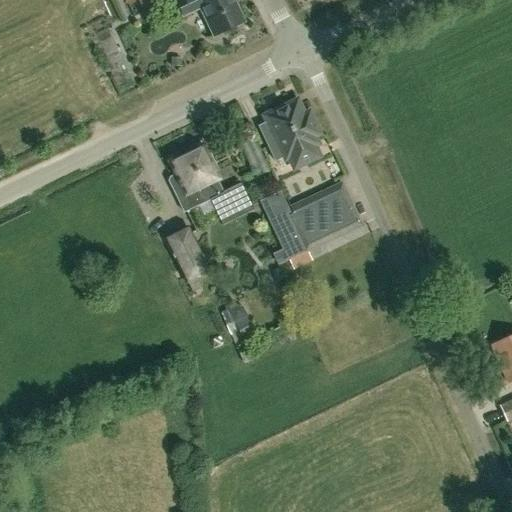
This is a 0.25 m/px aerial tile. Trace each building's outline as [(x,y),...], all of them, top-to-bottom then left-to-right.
[(154,20),(172,8),(166,0),(152,0),(144,5),(154,20)] [(213,38),(246,23),(235,0),(175,0),(183,18),(199,10),(213,38)] [(123,29),(99,34),(105,65),(129,60),(123,29)] [(130,61),(115,70),(127,92),(142,83),(130,61)] [(319,157),(314,146),(317,144),(314,137),(319,134),(308,113),(303,115),(297,101),(264,116),(267,122),(258,126),(274,161),(283,157),(285,160),(288,158),(294,169),(319,157)] [(174,156),(173,158),(174,161),(171,162),(177,174),(169,177),(168,181),(183,212),(209,200),(220,220),(249,206),(238,184),(221,193),(212,174),(215,172),(208,159),(205,160),(199,149),(197,150),(196,147),(194,147),(191,149),(190,150),(191,152),(181,157),(180,155),(178,154),(174,156)] [(307,205),(325,243),(362,226),(344,188),(339,190),(337,186),(336,186),(338,190),(307,205)] [(166,240),(167,243),(186,282),(207,271),(187,230),(166,240)] [(293,273),(317,264),(313,253),(289,262),(293,273)] [(508,383),(511,381),(511,336),(491,346),(508,383)] [(507,423),(511,420),(511,398),(498,406),(507,423)]
